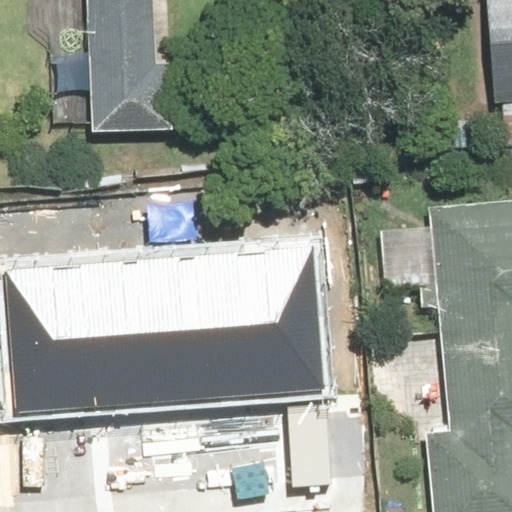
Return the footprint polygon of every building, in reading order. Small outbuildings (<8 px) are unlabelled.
[(101,0),(110,107),(160,103),(151,0),(101,0)] [(511,0),(497,0),(505,140),(511,139),(511,0)] [(88,98),(89,6),(50,6),(50,98),(88,98)] [(511,511),(511,197),(439,202),(453,431),(427,433),(431,511),(511,511)] [(6,277),(18,414),(323,387),(311,249),(6,277)] [(418,366),(374,368),(377,413),(420,410),(418,366)]
